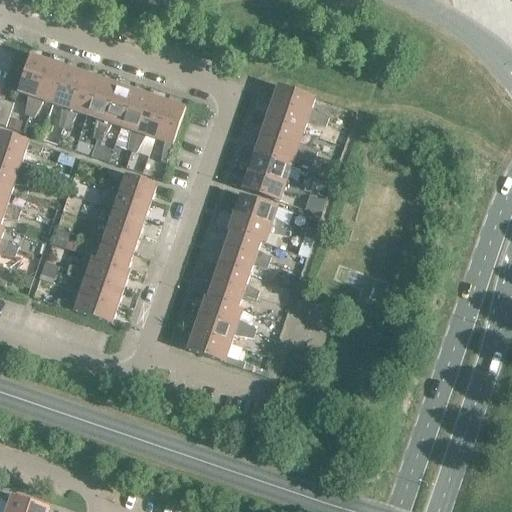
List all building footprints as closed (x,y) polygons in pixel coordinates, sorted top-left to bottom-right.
[(49,63),(31,56),(18,94),(28,97),(25,116),(30,118),(49,63)] [(66,68),(49,63),(30,118),(34,120),(44,102),(53,106),(66,68)] [(83,74),(66,68),(53,106),(62,109),(59,128),(64,130),(83,74)] [(100,80),(83,74),(64,130),(68,131),(78,114),(87,117),(100,80)] [(117,86),(100,80),(87,117),(96,120),(93,140),(98,141),(117,86)] [(134,92),(117,86),(98,141),(102,143),(112,126),(121,129),(134,92)] [(315,100),(278,87),(272,105),(327,124),(329,119),(312,110),(315,100)] [(151,98),(134,92),(121,129),(130,132),(127,151),(132,153),(151,98)] [(168,103),(151,98),(132,153),(136,155),(146,137),(155,141),(168,103)] [(14,105),(0,100),(0,101),(0,126),(6,129),(14,105)] [(186,109),(168,103),(155,141),(164,144),(161,163),(167,165),(186,109)] [(327,124),(272,105),(266,122),(303,135),(306,125),(326,129),(327,124)] [(11,117),(7,129),(19,133),(23,121),(11,117)] [(303,135),(266,122),(260,139),(316,158),(317,153),(300,144),(303,135)] [(43,148),(0,133),(0,153),(23,161),(26,152),(41,154),(43,148)] [(316,158),(260,139),(255,156),(292,169),(295,159),(314,163),(316,158)] [(80,142),(76,153),(92,158),(96,148),(80,142)] [(23,161),(0,153),(0,172),(31,183),(33,178),(20,170),(23,161)] [(292,169),(255,156),(249,173),(304,192),(306,187),(289,178),(292,169)] [(31,183),(0,172),(0,191),(11,195),(14,186),(29,188),(31,183)] [(123,185),(120,194),(151,205),(157,187),(112,172),(110,178),(123,185)] [(304,192),(249,173),(243,191),(280,204),(283,193),(303,197),(304,192)] [(11,195),(0,191),(0,210),(19,217),(21,212),(8,205),(11,195)] [(151,205),(120,194),(117,204),(102,201),(100,207),(145,222),(151,205)] [(313,196),(308,212),(321,217),(326,200),(313,196)] [(241,197),(235,215),(290,234),(292,229),(274,220),(278,209),(241,197)] [(145,222),(100,207),(99,212),(112,219),(108,229),(139,239),(145,222)] [(19,217),(0,210),(0,228),(3,220),(17,223),(19,217)] [(290,234),(235,215),(228,232),(231,233),(231,232),(261,243),(261,244),(266,245),(269,235),(288,238),(290,234)] [(304,228),(301,237),(304,237),(313,241),(317,228),(310,225),(304,228)] [(0,248),(17,254),(18,249),(1,240),(5,230),(0,228),(0,248)] [(139,239),(108,229),(105,238),(91,235),(89,241),(133,256),(139,239)] [(57,231),(52,245),(65,250),(70,235),(57,231)] [(231,232),(231,233),(225,249),(269,265),(271,259),(258,252),(261,244),(261,243),(231,232)] [(304,237),(299,252),(308,255),(313,241),(304,237)] [(133,256),(89,241),(87,246),(100,253),(97,262),(97,263),(127,273),(127,272),(133,256)] [(17,254),(0,248),(0,256),(15,259),(17,254)] [(269,265),(225,249),(219,266),(250,277),(253,268),(267,270),(269,265)] [(70,267),(68,272),(124,291),(130,273),(127,272),(127,273),(97,263),(97,262),(93,260),(89,270),(70,267)] [(45,265),(40,280),(54,285),(59,270),(45,265)] [(250,277),(219,266),(213,283),(258,299),(260,293),(247,286),(250,277)] [(124,291),(68,272),(67,277),(84,286),(81,295),(118,308),(124,291)] [(26,277),(22,288),(30,290),(34,279),(26,277)] [(258,299),(213,283),(208,300),(238,311),(238,310),(241,302),(256,304),(258,299)] [(36,290),(34,298),(53,305),(55,297),(36,290)] [(118,308),(81,295),(78,304),(58,301),(56,307),(112,326),(118,308)] [(206,299),(199,317),(255,336),(257,331),(240,322),(243,312),(238,310),(238,311),(208,300),(206,299)] [(255,336),(199,317),(194,334),(231,347),(234,337),(254,340),(255,336)] [(231,347),(194,334),(188,352),(225,364),(243,371),(245,365),(228,356),(231,347)] [(48,511),(49,509),(0,492),(0,500),(9,505),(6,511),(48,511)]
